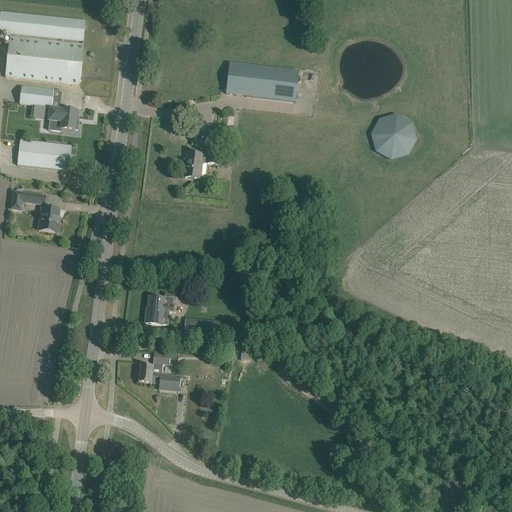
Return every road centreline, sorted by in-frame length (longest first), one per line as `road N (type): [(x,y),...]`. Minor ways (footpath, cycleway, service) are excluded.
road 1 (tertiary): [(85,415),(140,0)]
road 2 (unclassified): [(85,415),(124,423),(196,469),(350,511)]
